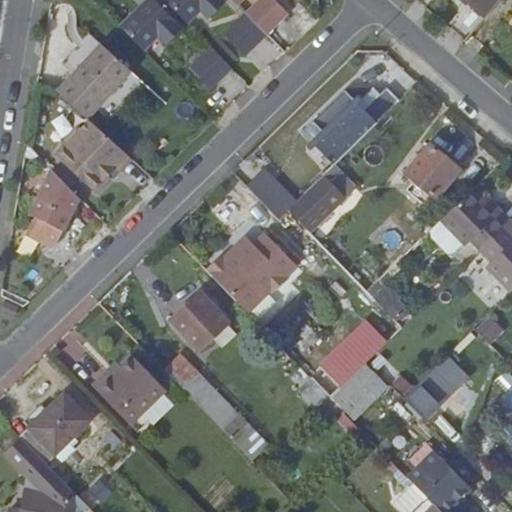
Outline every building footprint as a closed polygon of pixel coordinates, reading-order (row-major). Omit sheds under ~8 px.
[(160,0),(152,0),(127,26),(152,52),(168,37),(176,45),(191,31),(160,0)] [(228,0),(173,0),(172,1),(198,28),(213,13),(221,21),(235,8),(228,0)] [(259,0),(238,0),(249,10),(259,0)] [(270,0),(254,16),(275,39),(297,18),(279,0),(270,0)] [(474,0),(472,3),(491,20),(497,13),(481,0),(474,0)] [(481,0),(497,13),(507,0),(481,0)] [(254,16),(232,37),(254,59),(275,39),(254,16)] [(98,126),(144,79),(115,49),(68,95),(98,126)] [(219,50),(197,70),(219,93),(240,72),(219,50)] [(343,171),(374,141),(410,108),(398,94),(375,115),(356,96),(321,129),(332,140),(322,150),(343,171)] [(140,162),(98,126),(88,136),(85,133),(71,147),(73,150),(65,158),(103,194),(120,179),(113,172),(121,165),(129,173),(140,162)] [(416,178),(420,181),(448,155),(442,148),(416,178)] [(446,203),(470,174),(448,155),(420,181),(446,203)] [(343,171),(333,180),(354,202),(363,193),(343,171)] [(354,202),(333,180),(297,215),(299,217),(317,235),(354,202)] [(299,217),(297,215),(264,181),(253,189),(287,226),(299,217)] [(81,198),(71,188),(58,183),(51,201),(47,200),(39,217),(43,219),(34,235),(60,248),(70,231),(77,235),(87,218),(75,213),(81,198)] [(437,213),(446,203),(427,187),(418,197),(437,213)] [(482,197),(462,217),(453,225),(476,250),(483,244),(495,255),(511,238),(511,216),(505,223),(493,209),(482,197)] [(493,209),(505,223),(511,216),(498,202),(493,209)] [(317,235),(299,217),(287,226),(305,246),(317,235)] [(216,273),(258,317),(280,296),(282,298),(297,284),(295,282),(307,270),(275,238),(263,249),(254,258),(246,250),(234,262),(231,259),(216,273)] [(511,238),(495,255),(505,266),(500,271),(511,284),(511,238)] [(254,258),(263,249),(256,241),(246,250),(254,258)] [(395,294),(384,305),(405,326),(416,316),(395,294)] [(209,296),(187,317),(216,346),(237,327),(209,296)] [(23,320),(28,310),(14,303),(9,312),(23,320)] [(490,344),(506,331),(491,315),(476,328),(490,344)] [(178,324),(207,353),(216,346),(187,317),(178,324)] [(340,404),(375,370),(398,349),(378,328),(321,383),(326,388),(340,404)] [(137,426),(173,392),(139,357),(117,378),(114,375),(100,388),(137,426)] [(362,426),(397,391),(375,370),(340,404),(354,417),(362,426)] [(431,427),(467,392),(448,371),(411,405),(431,427)] [(275,452),(206,380),(191,394),(261,466),(275,452)] [(330,413),(340,404),(326,388),(316,398),(330,413)] [(101,423),(75,396),(29,440),(31,442),(55,467),(101,423)] [(354,417),(340,404),(330,413),(344,427),(354,417)] [(85,511),(92,506),(55,467),(31,442),(13,459),(35,483),(30,511),(85,511)] [(427,478),(419,485),(437,504),(442,509),(445,511),(459,511),(466,506),(474,507),(474,498),(479,493),(438,450),(418,469),(427,478)]
